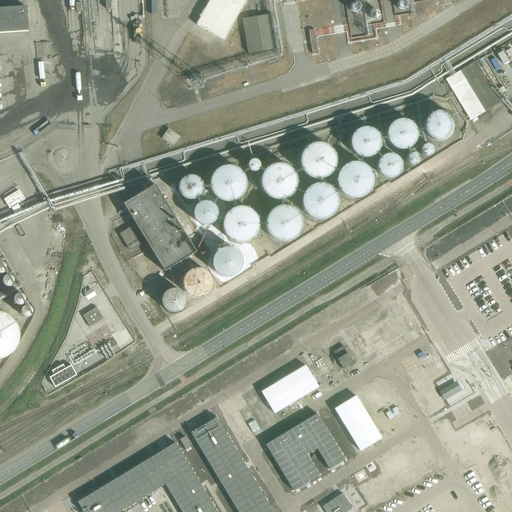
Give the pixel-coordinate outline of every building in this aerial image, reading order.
[(225,40),(247,0),(210,0),(197,25),(225,40)] [(26,8),(0,9),(0,33),(28,31),(26,8)] [(272,14),(243,19),(246,38),(248,53),(277,49),(272,14)] [(501,103),(476,62),(462,71),(487,112),(501,103)] [(456,126),(456,125),(456,122),(455,120),(454,117),(451,114),(449,112),(447,111),(445,111),(442,110),(438,110),(435,111),(432,112),(430,114),(428,117),(426,120),(425,122),(425,125),(425,128),(426,131),(427,134),(429,136),(432,138),(434,140),(438,141),(440,141),(443,141),(446,140),(449,138),(451,136),(453,134),(455,131),(456,128),(456,126)] [(416,135),(416,132),(415,129),(414,126),(412,125),(410,122),(407,121),(405,120),(402,119),(399,119),(396,120),(393,122),(391,123),(388,126),(387,128),(386,131),(385,134),(385,137),(386,141),(388,144),(390,146),(392,148),(394,149),(397,150),(400,151),(403,151),(406,150),(409,148),(412,146),(414,144),(415,141),(416,139),(416,135)] [(381,142),(381,139),(380,137),(379,135),(377,132),(375,130),(373,129),(370,128),(367,127),(364,127),(361,128),(358,129),(356,131),(354,133),(352,136),(351,139),(351,142),(351,145),(352,148),(353,151),(355,153),(358,155),(360,156),(363,157),(366,157),(368,157),(371,157),(374,155),(376,153),(378,151),(380,149),(381,146),(381,142)] [(169,128),(163,137),(174,145),(180,136),(169,128)] [(335,162),(335,161),(335,158),(334,155),(333,152),(331,149),(328,147),(325,145),(322,144),(318,143),(314,144),(311,144),(308,146),(305,148),(302,151),(301,154),(300,158),(299,161),(299,165),(300,167),(302,171),(304,174),(306,175),(309,178),(312,179),(316,179),(320,179),(323,178),(326,177),(330,175),(332,172),(334,169),(335,165),(335,162)] [(400,165),(400,164),(399,160),(398,158),(397,156),(395,155),(393,153),(388,153),(386,153),(384,154),(382,155),(381,156),(379,158),(378,160),(377,164),(378,168),(380,172),(383,175),(386,175),(388,176),(390,176),(393,175),(396,173),(398,171),(399,169),(400,167),(400,165)] [(373,180),(373,179),(373,175),(371,172),(370,169),(368,166),(364,164),(360,162),(358,161),(353,161),(350,161),(346,163),(343,165),(341,166),(338,170),(337,173),(336,176),(336,180),(336,183),(337,187),(339,190),(341,192),(343,194),(346,196),(349,198),(354,198),(357,198),(361,197),(364,195),(367,193),(369,190),(372,187),(373,184),(373,180)] [(296,181),(296,178),(295,174),(293,171),(291,169),(288,166),(285,164),(281,163),(278,163),(276,163),(272,164),(269,166),(266,168),(264,171),(262,174),(261,177),(261,181),(261,184),(262,187),(264,190),(266,193),(269,196),(272,197),(276,198),(278,198),(281,198),(284,197),(287,196),(291,193),(293,190),(294,188),(295,185),(296,181)] [(245,183),(245,179),(244,176),(242,173),(240,170),(237,168),(234,167),(230,165),(227,165),(225,165),(221,167),(218,168),(215,171),(213,174),(211,176),(210,179),(210,183),(210,186),(211,189),(213,193),(215,195),(217,197),(220,199),(223,200),(227,201),(231,200),(234,200),(237,198),(240,196),(242,193),(244,190),(245,187),(245,183)] [(204,189),(204,188),(204,185),(203,183),(202,181),(200,179),(198,177),(195,176),(193,175),(190,175),(188,175),(185,176),(183,177),(181,179),(179,181),(178,183),(177,186),(177,188),(177,190),(178,193),(179,195),(181,197),(183,199),(185,200),(189,202),(192,202),(195,201),(197,200),(199,198),(201,197),(203,194),(203,192),(204,189)] [(196,252),(155,184),(126,202),(123,204),(128,213),(164,272),(196,252)] [(337,202),(337,199),(336,195),(335,192),(332,190),(330,187),(328,186),(324,184),(320,184),(316,184),(313,185),(310,187),(307,189),(305,192),(303,194),(302,198),(302,202),(302,205),(303,208),(304,211),(307,214),(310,216),(312,218),(315,219),(318,219),(322,219),(326,218),(329,217),(332,214),(334,212),(336,209),(337,206),(337,202)] [(10,209),(25,200),(20,191),(5,200),(10,209)] [(217,214),(217,213),(216,209),(215,207),(213,205),(210,203),(208,202),(206,202),(203,202),(201,202),(197,205),(195,207),(195,208),(194,210),(194,213),(194,216),(194,218),(195,219),(197,221),(199,223),(200,224),(204,225),(206,225),(209,224),(213,222),(215,220),(215,218),(216,216),(217,214)] [(258,225),(258,224),(258,221),(257,218),(255,215),(253,212),(251,210),(248,208),(244,207),(241,206),(236,206),(233,207),(230,209),(227,211),(225,214),(223,217),(222,221),(221,223),(222,227),(222,230),(224,234),(226,237),(228,239),(231,241),(234,242),(238,243),(242,242),(246,242),(249,240),(252,238),(255,235),(256,232),(257,228),(258,225)] [(301,224),(301,220),(300,217),(299,214),(297,212),(294,210),(292,208),(288,207),(285,206),(281,206),(278,207),(274,209),(272,211),(270,213),(268,216),(267,219),(266,223),(266,227),(267,229),(268,232),(271,235),(273,237),(276,239),(279,241),(283,241),(286,241),(290,240),(294,238),(296,236),(298,234),(300,231),(301,227),(301,224)] [(130,251),(140,245),(130,228),(120,234),(127,246),(127,247),(128,247),(130,251)] [(242,263),(241,260),(240,257),(239,254),(237,252),(235,250),(232,249),(229,248),(226,248),(224,248),(221,249),(219,251),(217,253),(215,255),(213,258),(213,260),(212,263),(213,266),(214,269),(215,271),(217,274),(219,275),(222,277),(225,277),(227,277),(230,277),(233,276),(235,275),(237,273),(239,271),(241,269),(241,266),(242,263)] [(5,284),(7,285),(10,285),(13,284),(15,281),(15,278),(13,276),(11,274),(8,274),(5,276),(4,278),(3,281),(5,284)] [(189,296),(194,304),(208,296),(202,287),(189,296)] [(186,301),(185,298),(185,296),(183,294),(182,292),(179,290),(178,290),(175,289),(172,289),(169,290),(167,291),(164,292),(163,294),(162,297),(161,299),(161,301),(161,303),(162,306),(164,309),(168,312),(170,313),(172,313),(174,313),(177,313),(180,312),(182,310),(183,308),(185,306),(185,304),(186,301)] [(16,303),(18,305),(21,305),(24,303),(26,301),(26,298),(24,295),(22,293),(19,293),(16,295),(14,297),(14,300),(16,303)] [(24,315),(26,317),(29,317),(32,315),(33,313),(34,310),(32,307),(30,305),(27,305),(24,307),(22,309),(22,312),(24,315)] [(89,327),(103,319),(96,308),(82,316),(89,327)] [(363,360),(413,329),(400,308),(350,338),(363,360)] [(0,360),(3,360),(13,355),(20,345),(21,333),(17,323),(8,315),(0,312),(0,360)] [(353,363),(341,343),(331,349),(343,369),(353,363)] [(407,366),(412,377),(434,368),(429,357),(407,366)] [(77,375),(71,365),(65,369),(63,365),(52,371),(54,375),(49,378),(55,388),(77,375)] [(304,365),(260,392),(273,413),(317,386),(304,365)] [(387,381),(366,394),(377,411),(398,398),(387,381)] [(460,391),(427,409),(450,453),(484,434),(460,391)] [(355,395),(333,408),(359,451),(381,438),(355,395)] [(246,409),(235,414),(247,437),(258,432),(246,409)] [(390,428),(407,420),(405,416),(388,423),(390,428)] [(330,417),(318,423),(327,440),(338,434),(330,417)] [(273,511),(216,418),(191,433),(238,511),(273,511)] [(301,455),(315,447),(302,425),(288,433),(301,455)] [(283,442),(262,455),(278,481),(299,468),(283,442)] [(217,511),(175,443),(78,502),(83,511),(119,511),(165,484),(182,511),(217,511)] [(336,462),(353,455),(348,443),(331,451),(336,462)] [(299,462),(312,483),(333,470),(320,449),(299,462)] [(396,451),(381,460),(398,488),(413,478),(396,451)] [(477,497),(504,480),(491,459),(463,476),(477,497)] [(374,475),(353,487),(364,508),(386,497),(374,475)] [(511,511),(511,488),(482,505),(486,511),(511,511)]
